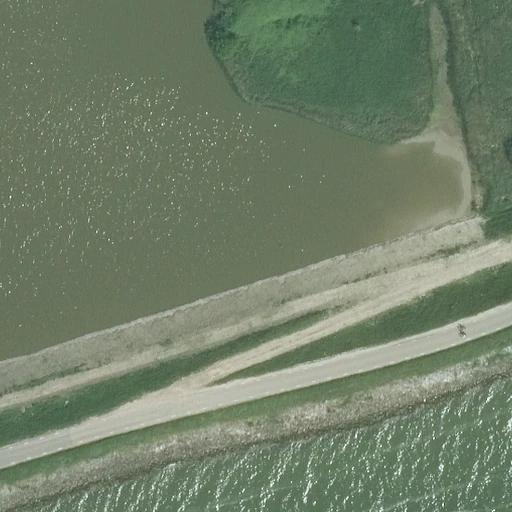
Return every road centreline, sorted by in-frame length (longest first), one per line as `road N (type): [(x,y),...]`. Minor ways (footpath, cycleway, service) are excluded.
road 1 (tertiary): [(0,459),(398,352),(511,312)]
road 2 (track): [(497,255),(389,279),(0,401)]
road 3 (track): [(99,428),(511,249)]
